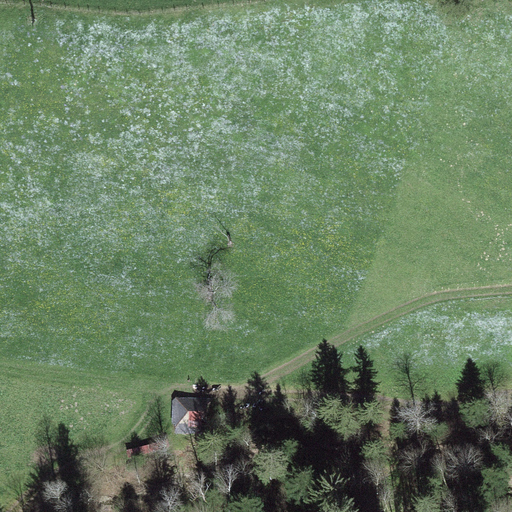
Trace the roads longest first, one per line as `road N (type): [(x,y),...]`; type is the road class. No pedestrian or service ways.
road 1 (track): [(511,288),(421,301),(253,384),(189,394),(0,372)]
road 2 (track): [(15,511),(35,487),(85,458),(130,446)]
